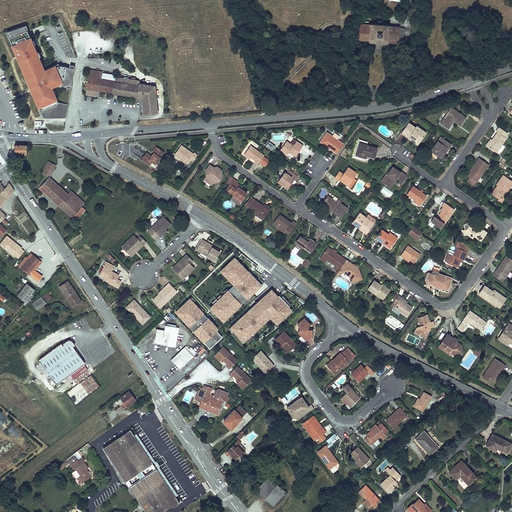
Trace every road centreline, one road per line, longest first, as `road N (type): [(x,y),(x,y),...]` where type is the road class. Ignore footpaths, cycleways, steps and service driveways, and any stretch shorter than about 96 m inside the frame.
road 1 (primary): [(0,154),(238,511)]
road 2 (residential): [(297,206),(445,305),(506,229)]
road 3 (tertiary): [(211,123),(393,104),(465,82)]
road 4 (residential): [(392,385),(354,423),(333,417),(303,369),(343,322)]
road 5 (tertiary): [(343,322),(499,406)]
road 6 (tertiary): [(204,217),(343,322)]
road 7 (residential): [(499,406),(387,511)]
road 8 (residential): [(211,123),(222,154),(297,206)]
